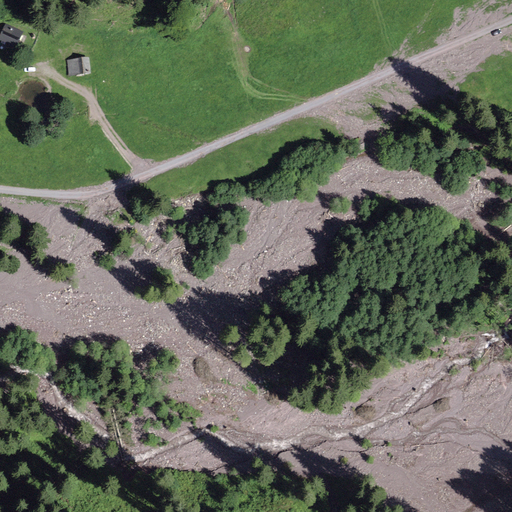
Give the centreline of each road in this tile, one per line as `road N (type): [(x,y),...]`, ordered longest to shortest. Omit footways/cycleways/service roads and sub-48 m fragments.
road 1 (track): [(0,190),(91,194),(125,183),(511,18)]
road 2 (track): [(329,511),(234,325),(104,190)]
road 3 (track): [(146,174),(89,99),(57,80)]
